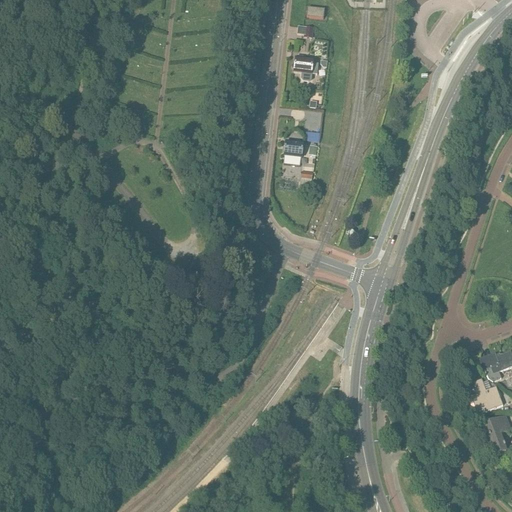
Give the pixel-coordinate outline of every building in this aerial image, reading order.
[(307,9),(306,19),(323,21),(324,11),(307,9)] [(314,30),(298,28),(297,36),(304,37),(303,39),(312,40),(314,30)] [(293,74),(311,76),(312,62),(295,60),(293,74)] [(285,143),(284,157),(301,159),(303,145),(285,143)] [(317,148),(310,147),(309,156),(316,157),(317,148)] [(203,282),(200,278),(199,278),(189,286),(189,285),(189,286),(188,286),(189,286),(192,291),(198,292),(202,288),(203,282)] [(494,357),(480,363),(484,372),(488,381),(492,383),(501,380),(498,374),(511,368),(511,358),(510,353),(495,359),(494,357)] [(472,372),(469,376),(474,380),(477,375),(472,372)] [(502,407),(500,400),(496,389),(485,392),(481,381),(474,384),(478,395),(470,398),(477,417),(502,407)] [(480,445),(492,459),(505,454),(499,436),(510,432),(505,418),(483,426),(486,435),(484,436),(486,440),(480,445)]
